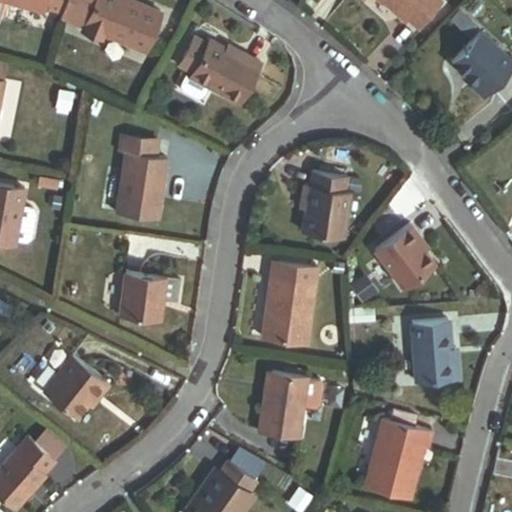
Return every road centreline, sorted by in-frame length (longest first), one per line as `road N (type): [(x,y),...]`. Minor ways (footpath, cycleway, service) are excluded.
road 1 (residential): [(359,88),(273,141),(248,176),(229,240),(210,384),(154,455),(78,511)]
road 2 (residential): [(511,272),(427,159),(359,88)]
road 3 (residential): [(511,357),(464,511)]
road 4 (residential): [(359,88),(244,0)]
